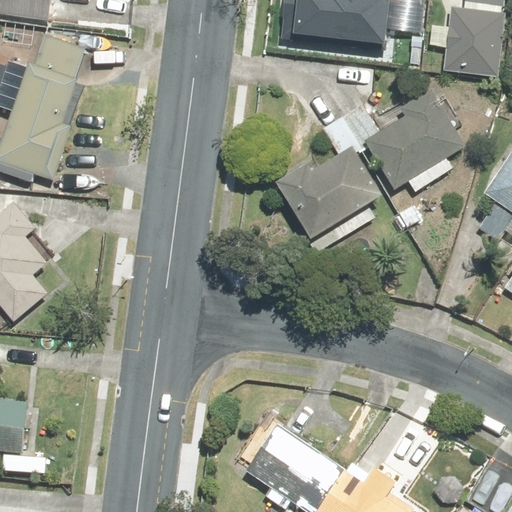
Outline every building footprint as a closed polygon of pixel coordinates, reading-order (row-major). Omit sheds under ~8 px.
[(0,0),(0,14),(46,20),(48,0),(0,0)] [(286,0),(282,36),(384,48),(389,0),(286,0)] [(462,0),(462,5),(501,8),(501,0),(462,0)] [(504,15),(450,9),(443,73),(497,79),(504,15)] [(76,82),(27,66),(0,142),(0,167),(51,185),(70,130),(61,126),(76,82)] [(402,120),(362,144),(390,192),(463,149),(430,93),(398,112),(402,120)] [(511,274),(511,149),(481,196),(511,217),(511,266),(508,272),(511,274)] [(272,187),(307,244),(378,201),(347,152),(308,175),(304,168),(272,187)] [(12,206),(0,215),(0,310),(12,325),(47,296),(31,278),(46,266),(24,239),(33,232),(12,206)] [(27,405),(0,402),(0,455),(22,457),(27,405)] [(400,511),(275,428),(244,475),(299,511),(400,511)]
